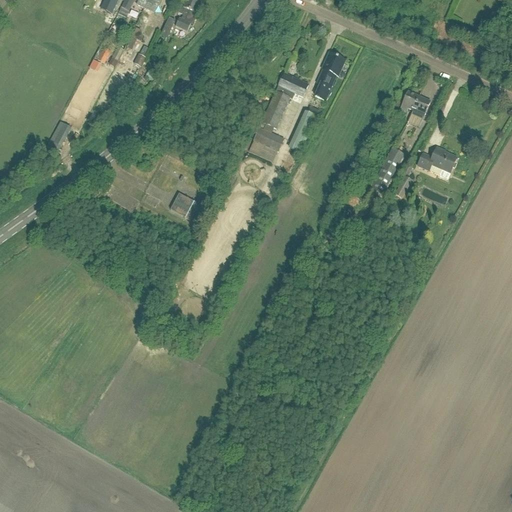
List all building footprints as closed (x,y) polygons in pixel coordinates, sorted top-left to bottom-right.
[(106,0),(104,4),(109,7),(106,13),(111,16),(118,0),(106,0)] [(129,13),(135,0),(125,0),(121,9),(129,13)] [(149,0),(139,0),(136,7),(145,11),(147,6),(149,1),(149,0)] [(149,0),(149,1),(147,6),(153,9),(155,4),(158,5),(160,0),(149,0)] [(187,34),(191,25),(192,26),(197,15),(195,14),(202,1),(200,0),(188,0),(184,8),(181,7),(178,14),(177,14),(183,17),(181,20),(179,19),(175,28),(187,34)] [(153,30),(161,34),(167,22),(159,18),(153,30)] [(166,25),(172,28),(175,22),(169,19),(166,25)] [(167,40),(169,34),(163,31),(160,38),(167,40)] [(105,65),(111,53),(104,49),(97,62),(105,65)] [(265,59),(269,64),(276,57),(272,53),(265,59)] [(314,101),(318,102),(319,100),(325,102),(336,77),(338,78),(345,62),(329,55),(322,71),(323,72),(318,83),(321,84),(315,98),(314,101)] [(141,69),(146,60),(139,56),(134,65),(141,69)] [(111,60),(108,66),(114,69),(117,63),(111,60)] [(98,65),(93,63),(89,70),(94,73),(98,65)] [(303,99),(309,86),(283,75),(277,88),(303,99)] [(128,98),(132,103),(144,93),(135,83),(128,98)] [(276,131),(291,100),(276,93),(261,124),(276,131)] [(413,112),(419,98),(408,93),(400,111),(407,114),(408,110),(413,112)] [(419,98),(413,112),(417,114),(416,118),(423,121),(430,103),(419,98)] [(300,156),(317,119),(305,114),(288,150),(300,156)] [(68,136),(71,130),(64,126),(60,132),(68,136)] [(278,154),(284,141),(259,129),(253,142),(249,152),(273,163),(277,153),(278,154)] [(450,174),(456,159),(444,154),(445,152),(436,149),(432,159),(423,155),(417,168),(429,173),(433,167),(443,171),(440,177),(447,180),(450,174)] [(371,192),(383,198),(404,157),(392,151),(371,192)] [(402,200),(412,182),(405,178),(394,196),(402,200)] [(190,222),(199,206),(179,195),(170,211),(190,222)]
